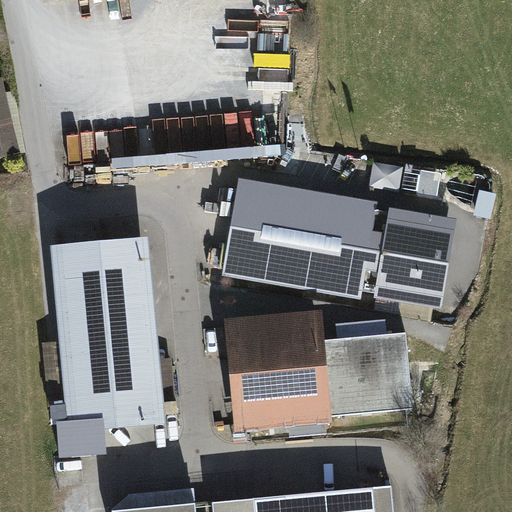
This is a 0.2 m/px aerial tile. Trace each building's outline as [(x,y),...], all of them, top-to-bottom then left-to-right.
[(0,76),(0,126),(14,123),(3,76),(0,76)] [(112,155),(112,158),(264,148),(262,111),(66,123),(69,157),(112,155)] [(0,159),(22,154),(14,123),(0,126),(0,159)] [(400,187),(404,161),(375,156),(370,182),(400,187)] [(423,167),(406,164),(402,191),(419,194),(423,167)] [(380,202),(240,178),(222,276),(362,301),(364,293),(442,307),(457,221),(379,207),(380,202)] [(498,194),(481,190),(475,215),(492,219),(498,194)] [(151,236),(54,245),(71,432),(168,424),(151,236)] [(325,308),(227,318),(238,431),(335,422),(334,415),(327,340),(325,308)] [(337,324),(339,339),(388,334),(387,319),(337,324)] [(339,339),(327,340),(334,415),(415,407),(408,333),(388,334),(339,339)] [(438,390),(420,388),(417,417),(434,419),(438,390)] [(56,414),(59,453),(70,452),(67,413),(56,414)] [(395,511),(393,487),(213,502),(213,511),(395,511)] [(131,494),(114,510),(196,503),(195,488),(131,494)] [(114,510),(113,511),(198,511),(198,503),(196,503),(114,510)]
